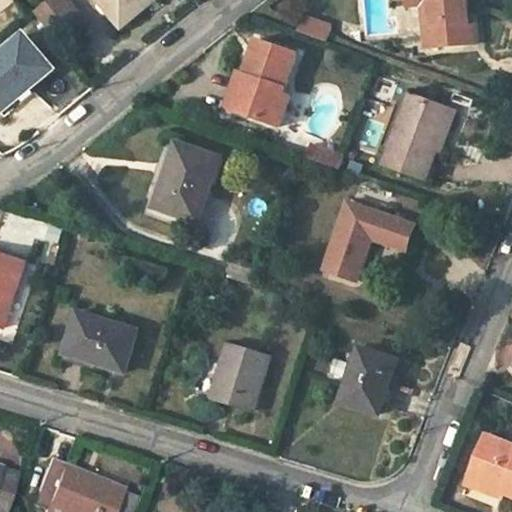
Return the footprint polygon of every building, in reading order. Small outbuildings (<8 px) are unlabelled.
[(0,0),(0,12),(15,0),(0,0)] [(63,0),(53,0),(47,5),(59,20),(47,29),(55,38),(79,18),(63,0)] [(99,0),(121,27),(155,0),(99,0)] [(408,0),(409,8),(424,7),(433,6),(437,50),(479,46),(477,27),(472,28),(471,16),(469,0),(408,0)] [(47,5),(35,15),(47,29),(59,20),(47,5)] [(433,6),(424,7),(428,50),(437,50),(433,6)] [(303,34),(331,41),(335,22),(308,15),(303,34)] [(7,55),(0,61),(0,111),(2,114),(55,70),(26,36),(6,53),(7,55)] [(249,79),(237,114),(280,128),(291,98),(285,96),(299,55),(258,41),(246,77),(249,79)] [(227,111),(237,114),(249,79),(246,77),(240,75),(227,111)] [(436,150),(450,111),(410,96),(384,166),(428,182),(439,151),(436,150)] [(436,150),(439,151),(444,152),(457,114),(450,111),(436,150)] [(153,218),(157,208),(180,146),(168,142),(143,214),(153,218)] [(311,145),(306,159),(341,172),(346,158),(311,145)] [(180,146),(157,208),(199,223),(221,161),(180,146)] [(415,227),(349,204),(326,270),(359,281),(373,239),(407,251),(415,227)] [(157,208),(153,218),(195,233),(199,223),(157,208)] [(0,253),(0,326),(5,328),(27,263),(0,253)] [(234,258),(227,277),(251,285),(257,266),(234,258)] [(78,313),(65,355),(125,374),(138,333),(78,313)] [(211,400),(214,401),(252,413),(260,386),(263,387),(272,356),(229,344),(211,400)] [(342,403),(381,416),(399,361),(361,348),(342,403)] [(471,481),(506,495),(511,496),(511,446),(488,437),(471,481)] [(124,491),(94,478),(91,486),(82,482),(85,474),(52,460),(33,506),(46,511),(45,511),(130,511),(135,500),(122,495),(124,491)] [(0,500),(9,504),(17,475),(1,469),(2,466),(0,465),(0,500)] [(91,486),(94,478),(85,474),(82,482),(91,486)] [(504,500),(506,495),(471,481),(469,487),(504,500)] [(0,511),(6,511),(9,504),(0,500),(0,511)]
